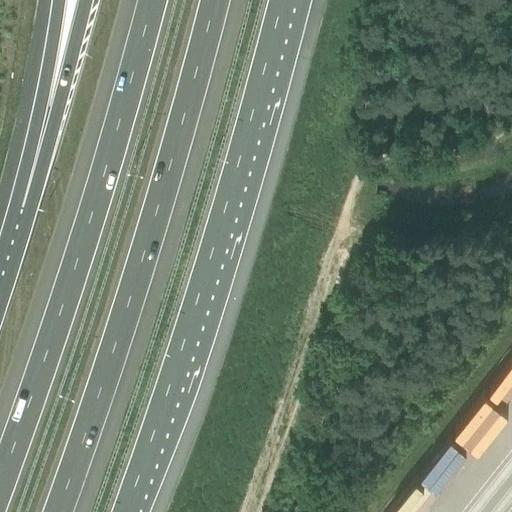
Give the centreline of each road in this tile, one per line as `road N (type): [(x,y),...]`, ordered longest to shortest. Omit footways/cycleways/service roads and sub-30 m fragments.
road 1 (motorway): [(62,511),(166,199),(216,0)]
road 2 (motorway): [(129,511),(196,318),(283,0)]
road 3 (track): [(248,511),(359,179),(388,161),(454,163),(498,154),(511,142)]
road 4 (motorway): [(149,0),(98,192),(0,478)]
road 5 (motorway): [(92,0),(23,225)]
road 6 (motorway): [(64,0),(23,225)]
